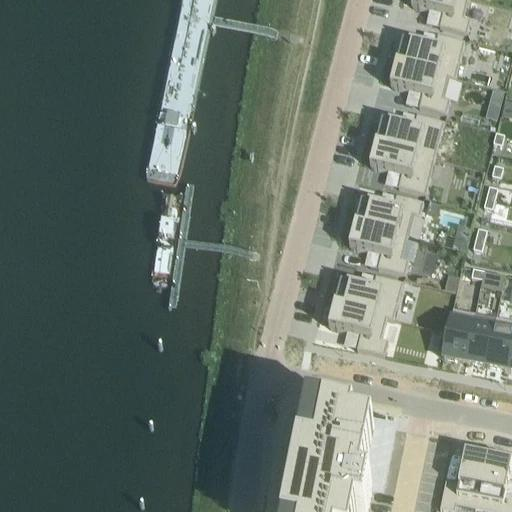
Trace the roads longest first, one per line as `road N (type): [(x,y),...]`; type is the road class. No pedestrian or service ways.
road 1 (residential): [(361,0),(268,352),(277,384)]
road 2 (track): [(277,384),(263,340),(272,246),(317,0)]
road 3 (residential): [(277,384),(511,424)]
road 4 (residential): [(249,511),(261,406),(277,384)]
